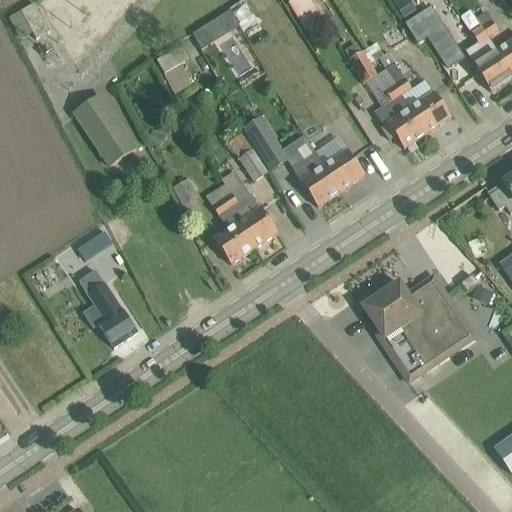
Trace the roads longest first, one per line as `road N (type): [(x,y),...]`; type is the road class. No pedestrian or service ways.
road 1 (secondary): [(0,471),(284,284)]
road 2 (unclassified): [(490,511),(284,284)]
road 3 (secondary): [(284,284),(511,133)]
